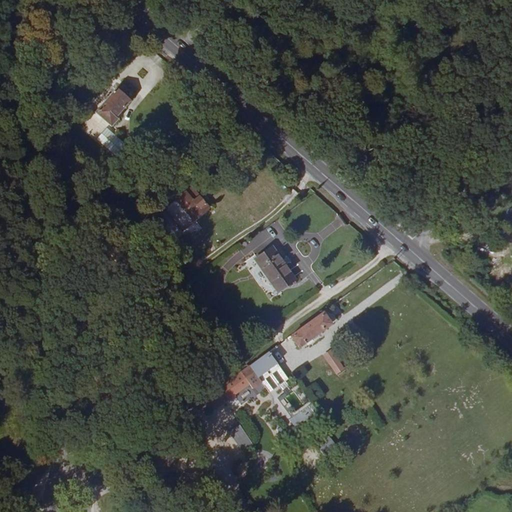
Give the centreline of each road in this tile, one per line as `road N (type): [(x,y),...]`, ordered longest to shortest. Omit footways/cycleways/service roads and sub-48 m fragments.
road 1 (secondary): [(65,451),(11,0)]
road 2 (primary): [(398,240),(122,0)]
road 3 (primary): [(511,341),(398,240)]
road 4 (unclassified): [(511,158),(398,240)]
